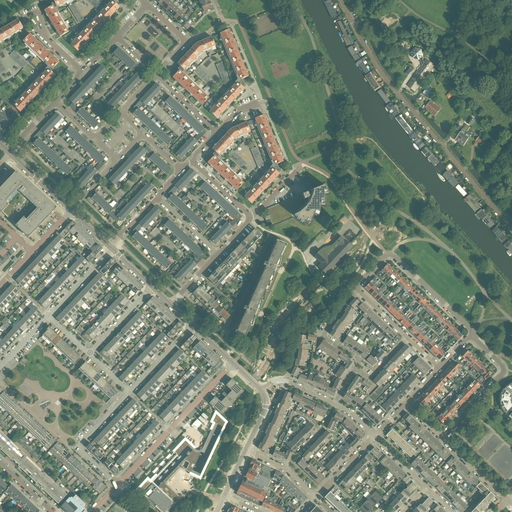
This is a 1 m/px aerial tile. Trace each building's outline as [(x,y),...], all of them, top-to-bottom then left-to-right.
[(44,11),(50,20),(58,15),(55,9),(66,2),(64,0),(52,0),(51,0),(52,0),(49,2),(50,3),(51,3),(51,4),(52,6),(49,8),(48,6),(44,8),(43,9),(44,11)] [(96,8),(97,9),(101,4),(100,3),(98,2),(97,0),(96,0),(87,0),(88,1),(89,2),(91,4),(93,5),(94,7),(96,8)] [(112,1),(105,8),(112,15),(119,7),(118,6),(112,1)] [(163,7),(167,11),(173,4),(169,1),(163,7)] [(71,5),(69,7),(73,14),(78,23),(84,20),(83,19),(82,17),(81,15),(80,13),(79,11),(78,9),(76,7),(75,6),(74,4),(74,3),(71,5)] [(210,3),(201,7),(203,12),(202,12),(203,14),(206,13),(205,11),(212,8),(210,3)] [(167,11),(171,15),(177,8),(173,4),(167,11)] [(105,8),(98,15),(105,22),(112,15),(105,8)] [(171,15),(175,19),(181,12),(177,8),(171,15)] [(175,19),(179,22),(185,16),(181,12),(175,19)] [(50,20),(55,28),(63,23),(58,15),(50,20)] [(94,20),(91,23),(99,29),(105,22),(98,15),(94,20)] [(179,22),(183,26),(189,19),(185,16),(179,22)] [(17,19),(8,25),(14,33),(23,28),(17,19)] [(189,19),(183,26),(187,30),(192,24),(193,26),(195,24),(194,22),(193,23),(189,19)] [(63,23),(55,28),(60,37),(68,32),(63,23)] [(85,29),(84,30),(92,36),(99,29),(91,23),(90,24),(85,29)] [(8,25),(0,29),(0,30),(5,38),(14,33),(8,25)] [(84,30),(77,37),(85,44),(92,36),(84,30)] [(220,34),(223,43),(233,39),(229,30),(220,34)] [(23,41),(30,48),(37,41),(30,34),(23,41)] [(85,44),(77,37),(70,44),(78,51),(85,44)] [(211,37),(202,41),(206,50),(215,46),(211,37)] [(223,43),(227,52),(236,48),(233,39),(223,43)] [(349,42),(354,51),(355,52),(357,51),(357,50),(352,40),(350,40),(349,41),(349,42)] [(30,48),(37,55),(44,48),(37,41),(30,48)] [(196,43),(190,49),(198,56),(202,52),(206,50),(202,41),(196,43)] [(37,55),(45,62),(51,55),(44,48),(37,55)] [(113,53),(117,57),(122,52),(118,48),(113,53)] [(227,52),(231,61),(240,57),(236,48),(227,52)] [(426,59),(424,62),(421,56),(423,55),(421,50),(416,48),(411,52),(413,58),(418,60),(419,58),(422,65),(413,76),(414,77),(407,86),(414,91),(419,86),(421,88),(424,84),(421,82),(434,66),(426,59)] [(190,49),(183,56),(191,63),(198,56),(190,49)] [(9,55),(23,69),(27,64),(28,64),(20,57),(14,51),(9,55)] [(117,57),(121,61),(127,56),(122,52),(117,57)] [(45,62),(49,66),(56,59),(51,55),(45,62)] [(121,61),(126,65),(131,60),(127,56),(121,61)] [(172,77),(180,85),(187,77),(182,73),(191,63),(183,56),(177,64),(178,65),(177,65),(175,67),(176,69),(177,69),(177,68),(177,69),(179,70),(172,77)] [(231,61),(235,70),(244,67),(240,57),(231,61)] [(49,67),(48,69),(54,74),(56,72),(55,71),(54,71),(52,69),(59,62),(56,59),(49,66),(49,67)] [(130,69),(131,69),(135,64),(131,60),(126,65),(130,69)] [(359,63),(365,72),(366,72),(367,71),(368,70),(362,61),(361,61),(359,62),(359,63)] [(216,65),(223,83),(229,80),(221,62),(216,65)] [(136,73),(134,76),(139,81),(143,77),(140,74),(141,74),(140,74),(140,73),(140,74),(137,71),(140,68),(140,69),(138,66),(137,66),(135,64),(131,69),(136,73)] [(101,66),(97,70),(102,76),(106,72),(107,73),(108,73),(106,71),(101,66)] [(199,66),(194,71),(207,83),(211,78),(199,66)] [(239,80),(230,89),(237,96),(244,89),(243,88),(244,88),(246,86),(244,84),(243,84),(241,79),(248,76),(244,67),(235,70),(239,80)] [(48,69),(41,76),(48,83),(55,76),(54,74),(48,69)] [(97,70),(93,75),(100,81),(99,79),(102,76),(97,70)] [(369,74),(375,83),(376,83),(378,82),(378,81),(372,72),(370,72),(369,73),(369,74)] [(93,75),(89,79),(94,84),(98,80),(99,82),(100,81),(93,75)] [(40,76),(34,83),(41,90),(48,83),(41,76),(40,76)] [(134,76),(130,80),(135,85),(139,81),(134,76)] [(180,85),(187,92),(194,84),(187,77),(180,85)] [(89,79),(85,83),(90,88),(92,90),(92,89),(91,88),(94,84),(89,79)] [(130,80),(126,85),(131,90),(135,85),(130,80)] [(34,83),(27,91),(34,97),(41,90),(34,83)] [(85,83),(81,87),(86,93),(90,88),(85,83)] [(152,88),(158,93),(162,89),(156,83),(152,88)] [(187,92),(195,99),(202,91),(194,84),(187,92)] [(126,85),(122,89),(127,94),(131,90),(126,85)] [(81,87),(77,92),(82,97),(86,93),(81,87)] [(148,92),(154,97),(155,98),(154,97),(158,93),(152,88),(148,92)] [(117,92),(118,93),(123,98),(127,94),(122,89),(118,92),(117,91),(117,92)] [(230,89),(223,97),(230,104),(237,96),(230,89)] [(380,91),(387,100),(388,100),(389,99),(390,98),(383,89),(382,89),(381,90),(380,91)] [(27,91),(20,98),(27,105),(34,97),(27,91)] [(202,91),(195,99),(202,105),(209,98),(206,95),(202,91)] [(77,92),(73,96),(78,101),(82,97),(77,92)] [(144,96),(150,101),(154,97),(148,92),(144,96)] [(118,93),(114,97),(119,102),(123,98),(118,93)] [(72,103),(74,105),(78,101),(73,96),(69,100),(72,103)] [(142,103),(145,106),(150,101),(144,96),(140,101),(142,103)] [(110,101),(115,106),(119,102),(114,97),(110,101)] [(165,102),(169,106),(174,101),(170,97),(165,102)] [(223,97),(216,104),(223,111),(230,104),(223,97)] [(27,105),(20,98),(13,105),(20,112),(27,105)] [(115,106),(110,101),(106,106),(108,107),(107,108),(108,108),(111,111),(115,106)] [(169,106),(173,110),(178,105),(174,101),(169,106)] [(390,103),(396,112),(397,112),(399,111),(399,109),(393,101),(391,101),(390,102),(390,103)] [(425,108),(435,116),(440,110),(430,101),(425,108)] [(133,114),(137,118),(142,113),(139,109),(141,107),(143,108),(145,106),(142,103),(140,106),(138,108),(136,110),(135,111),(133,114)] [(223,111),(216,104),(209,112),(216,118),(223,111)] [(173,110),(177,114),(183,109),(178,105),(173,110)] [(77,113),(81,117),(86,111),(82,108),(80,110),(77,113)] [(177,114),(182,118),(187,113),(183,109),(177,114)] [(81,117),(85,121),(90,116),(86,111),(81,117)] [(0,123),(1,125),(8,116),(4,113),(0,117),(0,123)] [(56,113),(52,118),(58,123),(62,118),(56,113)] [(137,118),(141,122),(146,117),(142,113),(137,118)] [(182,118),(186,122),(191,117),(187,113),(182,118)] [(255,119),(258,128),(268,124),(264,115),(255,119)] [(401,118),(407,126),(408,126),(410,125),(410,124),(403,116),(402,115),(401,116),(401,118)] [(8,116),(1,125),(3,126),(4,125),(6,127),(13,120),(8,116)] [(85,121),(89,125),(94,120),(90,116),(85,121)] [(141,122),(146,126),(151,121),(146,117),(141,122)] [(186,122),(190,126),(195,121),(191,117),(186,122)] [(475,120),(471,117),(467,123),(471,126),(475,120)] [(52,118),(48,122),(55,128),(54,127),(58,123),(52,118)] [(94,120),(89,125),(94,129),(96,126),(97,126),(99,124),(94,120)] [(146,126),(150,130),(155,125),(151,121),(146,126)] [(190,126),(195,130),(200,125),(195,121),(190,126)] [(454,128),(457,130),(459,126),(462,127),(462,126),(461,126),(463,124),(459,121),(454,128)] [(48,122),(44,126),(50,131),(53,127),(55,129),(55,128),(48,122)] [(246,122),(236,126),(241,135),(246,133),(250,132),(246,122)] [(258,128),(262,137),(272,134),(268,124),(258,128)] [(150,130),(154,134),(159,129),(155,125),(150,130)] [(195,130),(199,134),(201,132),(204,129),(200,125),(195,130)] [(40,130),(43,133),(46,136),(47,137),(47,136),(46,135),(50,131),(44,126),(40,130)] [(66,132),(69,136),(74,130),(70,126),(65,132),(64,133),(65,134),(66,132)] [(231,128),(225,135),(232,141),(237,137),(241,135),(236,126),(231,128)] [(455,140),(459,143),(467,131),(468,130),(464,127),(455,140)] [(154,134),(158,138),(163,133),(159,129),(154,134)] [(72,141),(79,134),(74,130),(69,136),(73,139),(72,141)] [(412,133),(419,141),(420,141),(421,140),(421,139),(415,131),(413,131),(412,132),(412,133)] [(467,131),(459,143),(463,146),(471,134),(472,133),(471,132),(470,133),(467,131)] [(158,138),(162,142),(167,136),(163,133),(158,138)] [(74,140),(78,144),(83,138),(79,134),(72,141),(73,141),(74,140)] [(262,137),(266,147),(275,143),(272,134),(262,137)] [(225,135),(218,142),(226,149),(232,141),(225,135)] [(167,136),(162,142),(167,146),(169,143),(170,143),(170,142),(172,141),(167,136)] [(187,140),(186,140),(193,146),(197,142),(194,139),(192,137),(188,141),(187,140)] [(476,141),(482,146),(485,142),(479,137),(476,141)] [(33,143),(37,147),(42,142),(38,138),(36,140),(36,141),(33,143)] [(80,149),(81,149),(87,142),(83,138),(78,144),(81,147),(80,149)] [(187,142),(184,145),(189,150),(193,146),(186,140),(186,141),(187,142)] [(37,147),(42,152),(47,146),(43,142),(44,141),(42,142),(37,147)] [(82,148),(86,152),(91,146),(87,142),(81,149),(82,148)] [(212,154),(214,156),(217,158),(226,149),(218,142),(212,149),(213,150),(212,150),(210,153),(211,154),(212,154)] [(266,147),(270,156),(279,152),(275,143),(266,147)] [(178,149),(180,150),(185,155),(189,150),(184,145),(180,149),(179,148),(178,149)] [(42,152),(46,156),(51,150),(47,146),(42,152)] [(86,152),(91,156),(96,150),(91,146),(86,152)] [(141,146),(137,150),(142,156),(146,151),(144,149),(141,146)] [(250,150),(258,167),(259,167),(261,166),(264,165),(256,147),(250,150)] [(46,156),(50,160),(55,154),(51,150),(46,156)] [(91,156),(95,160),(100,154),(96,150),(91,156)] [(137,150),(133,155),(138,160),(142,164),(144,163),(140,158),(142,156),(137,150)] [(185,155),(180,150),(176,153),(175,152),(174,153),(176,154),(177,156),(178,157),(181,159),(185,155)] [(232,154),(229,156),(242,168),(246,163),(232,150),(230,152),(232,154)] [(429,153),(436,161),(438,161),(439,160),(439,159),(432,151),(430,151),(429,152),(429,153)] [(274,165),(265,175),(272,182),(279,174),(278,173),(279,173),(281,171),(279,169),(279,170),(278,169),(276,164),(283,162),(279,152),(270,156),(274,165)] [(154,153),(151,156),(149,159),(153,163),(158,157),(154,153)] [(50,160),(54,164),(59,158),(55,154),(50,160)] [(95,160),(99,164),(101,162),(104,158),(100,154),(95,160)] [(133,155),(129,159),(134,164),(138,160),(133,155)] [(207,163),(215,170),(222,162),(217,158),(214,156),(207,163)] [(163,161),(158,157),(153,163),(157,167),(163,161)] [(59,168),(64,162),(59,158),(54,164),(59,168)] [(129,159),(125,163),(130,168),(132,170),(131,171),(134,174),(136,172),(132,167),(134,164),(129,159)] [(167,165),(163,161),(157,167),(156,168),(157,168),(158,167),(161,170),(167,165)] [(59,168),(63,172),(68,166),(64,162),(59,168)] [(215,170),(222,177),(229,170),(222,162),(215,170)] [(125,163),(121,167),(126,173),(130,168),(125,163)] [(171,169),(167,165),(161,170),(166,175),(171,169)] [(68,166),(63,172),(67,176),(70,173),(71,172),(70,172),(72,170),(68,166)] [(87,170),(88,171),(93,176),(97,172),(94,169),(92,167),(88,171),(87,169),(87,170)] [(121,167),(117,172),(122,177),(126,173),(121,167)] [(191,169),(187,173),(192,178),(196,175),(197,176),(198,175),(196,174),(197,174),(191,169)] [(222,177),(229,184),(236,176),(229,170),(222,177)] [(1,212),(15,225),(15,226),(28,238),(56,208),(29,182),(28,182),(25,179),(24,180),(16,171),(0,187),(0,213),(1,212)] [(88,171),(84,175),(89,180),(93,176),(88,171)] [(448,174),(455,182),(456,182),(457,181),(457,179),(451,171),(449,171),(448,172),(448,174)] [(117,172),(113,176),(118,181),(122,177),(117,172)] [(187,173),(183,177),(188,183),(192,178),(187,173)] [(84,175),(80,180),(85,185),(89,180),(84,175)] [(265,175),(258,182),(265,189),(272,182),(265,175)] [(113,176),(110,178),(109,180),(114,185),(118,181),(113,176)] [(236,176),(229,184),(237,191),(244,183),(236,176)] [(183,177),(179,182),(184,187),(187,184),(189,186),(190,184),(188,183),(183,177)] [(85,185),(80,180),(76,184),(78,186),(81,189),(85,185)] [(144,185),(150,191),(154,188),(151,185),(151,184),(150,184),(149,183),(148,183),(147,182),(148,183),(145,186),(144,185)] [(175,186),(178,189),(180,191),(184,187),(179,182),(175,186)] [(200,188),(204,192),(209,186),(205,182),(202,185),(200,188)] [(258,182),(251,190),(258,196),(265,189),(258,182)] [(459,186),(466,194),(467,194),(469,193),(469,192),(462,184),(460,184),(459,185),(459,186)] [(144,187),(140,191),(146,196),(150,191),(144,185),(143,186),(144,187)] [(306,191),(299,194),(300,196),(266,209),(269,215),(264,217),(266,221),(270,219),(272,225),(294,216),(304,224),(307,219),(311,222),(315,211),(319,213),(320,202),(324,202),(323,191),(327,191),(325,185),(312,190),(312,191),(307,193),(306,191)] [(204,192),(208,196),(213,190),(209,186),(204,192)] [(208,196),(213,200),(218,194),(213,190),(208,196)] [(258,196),(251,190),(244,197),(251,204),(258,196)] [(135,194),(136,195),(142,200),(146,196),(140,191),(137,195),(136,194),(135,194)] [(91,198),(96,202),(101,197),(96,193),(95,195),(94,195),(94,196),(91,198)] [(168,199),(172,203),(177,198),(174,195),(173,194),(171,196),(170,196),(168,199)] [(213,200),(217,204),(222,198),(218,194),(213,200)] [(136,195),(132,200),(138,205),(142,200),(136,195)] [(96,202),(100,207),(105,201),(101,198),(102,196),(101,197),(96,202)] [(470,199),(477,207),(479,207),(480,206),(480,205),(473,197),(471,197),(470,198),(470,199)] [(172,203),(176,207),(181,202),(177,198),(172,203)] [(217,204),(221,208),(226,202),(222,198),(217,204)] [(127,203),(133,209),(138,205),(132,200),(128,204),(127,203)] [(100,207),(104,211),(109,205),(105,201),(100,207)] [(176,207),(180,211),(186,206),(181,202),(176,207)] [(221,208),(225,212),(230,206),(226,202),(221,208)] [(128,205),(124,208),(130,213),(133,209),(127,203),(126,204),(128,205)] [(109,215),(111,212),(114,209),(109,205),(104,211),(108,215),(109,215)] [(180,211),(185,215),(190,210),(186,206),(180,211)] [(225,212),(229,215),(235,210),(230,206),(225,212)] [(155,207),(151,211),(157,216),(160,212),(162,214),(162,213),(161,212),(155,207)] [(120,210),(119,211),(126,217),(130,213),(124,208),(121,212),(120,210)] [(185,215),(189,219),(194,214),(190,210),(185,215)] [(229,215),(233,219),(236,217),(239,214),(235,210),(229,215)] [(115,215),(116,216),(119,219),(122,222),(126,217),(119,211),(120,212),(117,216),(116,215),(115,215)] [(151,211),(147,215),(154,221),(153,220),(157,216),(151,211)] [(483,213),(490,221),(491,221),(492,220),(492,218),(485,211),(484,211),(483,212),(483,213)] [(189,219),(193,223),(198,218),(194,214),(189,219)] [(147,215),(143,219),(149,225),(152,221),(153,222),(154,221),(147,215)] [(193,223),(197,227),(202,222),(198,218),(193,223)] [(139,224),(142,226),(145,229),(146,230),(146,229),(145,228),(149,225),(143,219),(139,224)] [(165,226),(168,229),(174,224),(169,220),(164,225),(163,227),(165,226)] [(66,236),(69,232),(76,225),(72,221),(62,232),(66,236)] [(202,222),(197,227),(202,231),(204,229),(205,229),(205,228),(207,226),(202,222)] [(227,222),(223,227),(228,232),(232,227),(229,224),(227,222)] [(168,229),(173,233),(178,228),(174,224),(168,229)] [(69,232),(73,235),(80,228),(76,225),(69,232)] [(495,227),(502,235),(503,235),(504,234),(504,233),(497,225),(496,225),(495,225),(495,227)] [(223,227),(219,231),(224,236),(228,232),(223,227)] [(73,235),(77,239),(84,232),(80,228),(73,235)] [(173,234),(177,237),(182,232),(178,228),(173,233),(171,235),(172,235),(173,234)] [(255,228),(251,233),(258,240),(262,235),(255,228)] [(132,237),(136,241),(141,236),(138,232),(139,231),(138,230),(138,231),(135,234),(132,237)] [(219,231),(214,235),(220,240),(224,236),(219,231)] [(77,239),(81,242),(87,235),(84,232),(77,239)] [(180,243),(181,241),(186,236),(182,232),(177,237),(180,241),(179,242),(180,243)] [(251,233),(247,237),(254,244),(258,240),(251,233)] [(81,242),(84,246),(91,239),(87,235),(81,242)] [(220,240),(214,235),(209,241),(210,243),(212,241),(213,242),(216,244),(220,240)] [(58,236),(55,239),(62,246),(65,242),(58,236)] [(136,241),(141,245),(146,240),(141,236),(136,241)] [(181,241),(185,245),(190,240),(186,236),(181,241)] [(318,267),(320,269),(325,274),(344,255),(352,246),(346,241),(341,236),(335,243),(338,246),(327,257),(320,250),(314,257),(321,264),(318,267)] [(247,237),(243,241),(252,249),(253,249),(251,247),(254,244),(247,237)] [(256,267),(257,268),(258,268),(270,240),(271,238),(269,237),(256,267)] [(55,239),(51,243),(58,250),(62,246),(55,239)] [(93,244),(95,242),(91,239),(84,246),(88,250),(93,244)] [(228,328),(229,328),(229,327),(231,328),(233,329),(232,331),(234,333),(245,337),(250,326),(252,326),(255,316),(256,313),(257,310),(259,311),(261,301),(263,301),(266,291),(268,292),(270,282),(272,282),(274,272),(276,269),(277,266),(279,267),(281,257),(287,244),(274,239),(273,241),(270,240),(258,268),(257,268),(256,271),(241,306),(240,306),(239,309),(237,308),(230,316),(224,323),(224,324),(224,323),(226,325),(228,327),(228,328)] [(141,245),(145,249),(151,243),(150,242),(149,243),(146,240),(141,245)] [(185,245),(189,249),(194,244),(190,240),(185,245)] [(243,241),(240,244),(249,253),(252,249),(243,241)] [(51,243),(47,247),(54,253),(58,250),(51,243)] [(145,249),(149,253),(154,248),(151,244),(152,243),(151,243),(145,249)] [(189,249),(194,253),(199,248),(194,244),(189,249)] [(240,244),(236,248),(245,257),(249,253),(240,244)] [(99,245),(92,252),(96,256),(103,249),(99,245)] [(47,247),(44,251),(51,257),(54,253),(47,247)] [(149,253),(153,257),(158,252),(154,248),(149,253)] [(194,253),(198,257),(200,255),(203,252),(199,248),(194,253)] [(236,248),(233,252),(242,261),(245,257),(236,248)] [(44,251),(40,254),(47,261),(51,257),(44,251)] [(96,256),(92,252),(86,259),(90,263),(96,256)] [(153,257),(157,261),(162,256),(158,252),(153,257)] [(233,252),(229,256),(238,265),(242,261),(233,252)] [(40,254),(37,258),(44,265),(47,261),(40,254)] [(157,261),(162,265),(167,260),(168,258),(167,258),(166,259),(162,256),(157,261)] [(229,256),(225,260),(234,268),(238,265),(229,256)] [(81,257),(77,261),(84,267),(88,263),(81,257)] [(37,258),(33,262),(40,268),(44,265),(37,258)] [(112,258),(106,265),(110,269),(116,262),(112,258)] [(167,260),(162,265),(166,269),(169,266),(171,264),(167,260)] [(191,260),(187,264),(192,269),(196,265),(193,262),(191,260)] [(225,260),(222,264),(231,272),(234,268),(225,260)] [(77,261),(74,264),(81,271),(84,267),(77,261)] [(33,262),(30,265),(37,272),(40,268),(33,262)] [(74,264),(70,268),(77,275),(81,271),(74,264)] [(187,264),(183,269),(188,274),(192,269),(187,264)] [(222,264),(218,267),(227,276),(231,272),(222,264)] [(30,265),(26,269),(33,276),(37,272),(30,265)] [(110,269),(106,265),(99,272),(103,275),(110,269)] [(123,269),(119,265),(117,267),(112,272),(116,276),(123,269)] [(378,277),(380,279),(390,268),(389,267),(389,266),(388,265),(387,265),(381,270),(383,272),(378,277)] [(218,267),(215,271),(224,280),(227,276),(218,267)] [(70,268),(66,272),(73,278),(77,275),(70,268)] [(389,277),(394,271),(394,270),(393,269),(392,269),(392,270),(390,268),(380,279),(381,280),(385,276),(387,278),(389,277)] [(26,269),(23,273),(30,280),(33,276),(26,269)] [(116,276),(120,280),(127,273),(123,269),(116,276)] [(179,273),(184,278),(188,274),(183,269),(179,272),(178,271),(177,272),(179,273)] [(239,305),(240,306),(241,306),(256,271),(255,270),(239,305)] [(215,271),(211,275),(220,284),(224,280),(215,271)] [(386,284),(387,286),(398,275),(396,273),(396,272),(395,271),(394,271),(389,277),(391,278),(386,284)] [(66,272),(63,276),(70,282),(73,278),(66,272)] [(23,273),(19,277),(26,283),(30,280),(23,273)] [(120,280),(124,283),(130,276),(127,273),(120,280)] [(184,278),(179,273),(175,277),(177,279),(176,279),(177,280),(180,282),(184,278)] [(98,274),(95,277),(102,284),(105,280),(98,274)] [(220,284),(211,275),(207,279),(216,287),(220,284)] [(394,282),(396,283),(401,278),(401,277),(400,276),(399,276),(398,275),(387,286),(389,287),(394,282)] [(63,276),(59,279),(66,286),(70,282),(63,276)] [(124,283),(127,287),(134,280),(130,276),(124,283)] [(26,283),(19,277),(16,280),(23,287),(26,283)] [(95,277),(91,281),(98,288),(102,284),(95,277)] [(379,280),(375,277),(372,280),(370,282),(364,288),(365,288),(365,289),(366,290),(367,290),(368,292),(370,290),(369,289),(371,287),(372,288),(379,280)] [(393,291),(394,292),(405,281),(403,280),(404,279),(402,278),(401,278),(396,283),(398,285),(396,288),(393,291)] [(59,279),(56,283),(63,290),(66,286),(59,279)] [(127,287),(131,290),(138,283),(134,280),(127,287)] [(371,294),(376,289),(375,287),(377,284),(380,281),(379,280),(372,288),(371,287),(369,289),(370,290),(368,292),(369,292),(369,293),(370,294),(371,294)] [(91,281),(88,285),(95,292),(98,288),(91,281)] [(401,288),(403,290),(408,285),(408,284),(407,283),(405,281),(394,292),(396,294),(401,288)] [(56,283),(52,287),(59,293),(63,290),(56,283)] [(138,283),(131,290),(135,294),(142,287),(138,283)] [(373,296),(375,298),(377,296),(376,295),(378,294),(385,286),(383,284),(378,290),(376,289),(371,294),(371,295),(372,296),(373,296)] [(11,285),(8,289),(15,295),(18,292),(11,285)] [(88,285),(84,289),(91,295),(95,292),(88,285)] [(400,298),(401,299),(412,288),(411,287),(411,286),(410,285),(409,285),(408,285),(403,290),(405,292),(400,298)] [(377,300),(383,295),(381,293),(386,288),(385,286),(378,294),(376,295),(377,296),(375,298),(376,298),(375,299),(377,300)] [(52,287),(49,291),(56,297),(59,293),(52,287)] [(192,294),(197,298),(204,291),(199,287),(192,294)] [(409,295),(410,297),(416,292),(415,291),(416,291),(414,289),(414,290),(412,288),(401,299),(403,301),(409,295)] [(8,289),(4,292),(11,299),(15,295),(8,289)] [(84,289),(81,292),(88,299),(91,295),(84,289)] [(49,291),(45,294),(52,301),(56,297),(49,291)] [(197,298),(201,302),(208,294),(204,291),(197,298)] [(4,292),(1,296),(8,303),(11,299),(4,292)] [(81,292),(77,296),(84,303),(88,299),(81,292)] [(409,306),(410,304),(419,295),(418,294),(418,293),(417,292),(416,292),(410,297),(412,299),(407,304),(409,306)] [(380,302),(381,304),(383,302),(382,301),(384,299),(384,300),(389,295),(389,294),(388,293),(384,296),(383,295),(377,300),(378,301),(379,303),(380,302)] [(45,294),(42,298),(49,305),(52,301),(45,294)] [(201,302),(205,305),(211,298),(208,294),(201,302)] [(121,295),(117,299),(124,305),(128,302),(121,295)] [(384,306),(384,307),(389,301),(388,299),(390,297),(389,295),(384,300),(384,299),(382,301),(383,302),(381,304),(382,305),(383,306),(384,306)] [(416,302),(418,304),(423,298),(423,297),(421,296),(419,295),(410,304),(412,306),(416,302)] [(77,296),(74,300),(81,307),(84,303),(77,296)] [(146,304),(150,308),(157,301),(153,297),(146,304)] [(49,305),(42,298),(38,302),(45,308),(49,305)] [(205,305),(208,309),(215,302),(211,298),(205,305)] [(362,323),(363,322),(372,313),(362,303),(360,300),(359,299),(357,301),(355,298),(349,305),(352,308),(353,309),(356,305),(361,311),(359,313),(361,314),(363,312),(364,313),(362,315),(364,317),(360,322),(362,323)] [(390,313),(391,313),(396,307),(394,306),(398,302),(399,303),(401,301),(399,300),(398,298),(396,300),(395,301),(391,306),(390,306),(389,307),(389,308),(388,310),(389,311),(388,312),(390,313)] [(416,312),(417,311),(426,302),(425,300),(424,298),(423,299),(423,298),(418,304),(419,305),(413,312),(415,313),(416,312)] [(117,299),(114,302),(121,309),(124,305),(117,299)] [(74,300),(70,304),(77,310),(81,307),(74,300)] [(386,309),(388,310),(389,308),(389,307),(390,306),(391,306),(395,301),(394,301),(393,300),(391,302),(389,301),(384,307),(384,308),(385,309),(386,309)] [(150,308),(154,311),(160,304),(157,301),(150,308)] [(114,302),(110,306),(117,313),(121,309),(114,302)] [(208,309),(212,313),(219,305),(215,302),(208,309)] [(426,302),(417,311),(419,312),(423,309),(424,310),(430,305),(430,304),(429,303),(428,303),(426,302)] [(393,315),(394,316),(396,314),(395,313),(397,312),(404,305),(403,303),(397,309),(396,307),(391,313),(391,314),(392,315),(393,315)] [(70,304),(67,307),(73,314),(77,310),(70,304)] [(154,311),(157,315),(164,308),(160,304),(154,311)] [(212,313),(216,316),(223,309),(219,305),(212,313)] [(351,309),(352,308),(349,305),(344,311),(352,316),(355,312),(351,309)] [(397,319),(402,313),(401,312),(406,306),(404,305),(397,312),(395,313),(396,314),(394,316),(395,317),(395,318),(396,319),(397,319)] [(421,318),(423,319),(433,308),(432,307),(432,306),(431,305),(430,305),(424,310),(426,312),(421,318)] [(34,306),(30,310),(37,317),(41,313),(34,306)] [(110,306),(107,310),(114,317),(117,313),(110,306)] [(67,307),(63,311),(70,318),(73,314),(67,307)] [(160,320),(161,319),(168,312),(164,308),(157,315),(156,316),(160,320)] [(430,316),(432,317),(437,312),(437,311),(436,310),(435,310),(433,308),(423,319),(425,322),(427,320),(426,319),(427,318),(430,316)] [(216,316),(220,320),(227,312),(223,309),(216,316)] [(397,320),(400,323),(402,320),(403,318),(404,318),(411,311),(409,309),(406,312),(404,315),(402,313),(397,319),(397,320)] [(30,310),(27,314),(34,320),(37,317),(30,310)] [(107,310),(103,314),(110,320),(114,317),(107,310)] [(63,311),(59,315),(66,322),(70,318),(63,311)] [(353,317),(352,316),(344,311),(341,316),(350,322),(353,317)] [(403,325),(404,325),(409,320),(407,318),(410,316),(413,313),(411,311),(404,318),(403,318),(402,320),(400,323),(403,325)] [(102,312),(98,316),(107,324),(110,320),(103,314),(102,312)] [(139,312),(135,315),(142,322),(146,318),(139,312)] [(161,319),(165,322),(172,315),(168,312),(161,319)] [(227,312),(220,320),(224,323),(230,316),(227,312)] [(428,325),(430,326),(440,315),(439,314),(439,313),(438,312),(437,312),(432,317),(434,319),(428,325)] [(372,313),(363,322),(365,324),(368,321),(370,323),(376,316),(372,313)] [(27,314),(23,317),(30,324),(34,320),(27,314)] [(66,322),(59,315),(56,319),(63,325),(66,322)] [(135,315),(132,319),(139,326),(142,322),(135,315)] [(164,323),(168,327),(174,321),(175,319),(172,315),(165,322),(164,323)] [(406,327),(407,329),(409,327),(409,326),(410,324),(410,325),(418,317),(416,315),(410,321),(409,320),(404,325),(404,326),(405,327),(406,327)] [(437,322),(439,324),(444,319),(444,318),(443,317),(442,317),(440,315),(430,326),(432,328),(437,322)] [(98,316),(95,320),(103,328),(107,324),(98,316)] [(347,326),(350,322),(341,316),(338,320),(347,326)] [(369,328),(371,329),(380,320),(376,316),(370,323),(372,325),(369,328)] [(23,317),(20,321),(27,328),(30,324),(23,317)] [(410,331),(415,326),(414,324),(416,322),(420,318),(418,317),(410,325),(410,324),(409,326),(409,327),(407,329),(408,329),(408,330),(409,331),(410,331)] [(132,319),(128,323),(135,330),(139,326),(132,319)] [(435,332),(437,333),(447,322),(446,321),(446,320),(445,319),(444,319),(439,324),(441,326),(438,329),(435,332)] [(95,320),(91,323),(100,332),(103,328),(95,320)] [(347,326),(338,320),(335,325),(342,330),(345,326),(347,326)] [(375,328),(378,330),(384,324),(380,320),(371,329),(373,331),(375,328)] [(20,321),(16,325),(23,332),(27,328),(20,321)] [(179,321),(173,328),(177,332),(183,325),(179,321)] [(412,333),(414,335),(415,333),(415,332),(417,331),(424,323),(422,322),(417,327),(415,326),(410,331),(410,332),(411,333),(412,333)] [(444,329),(446,331),(451,325),(451,324),(450,323),(449,324),(447,322),(437,333),(438,334),(444,329)] [(91,323),(88,327),(96,335),(100,332),(91,323)] [(128,323),(125,327),(131,333),(135,330),(128,323)] [(416,337),(417,338),(422,332),(427,326),(424,323),(417,331),(415,332),(415,333),(414,335),(414,336),(415,337),(416,337)] [(377,335),(379,337),(388,328),(384,324),(378,330),(380,332),(377,335)] [(16,325),(13,329),(20,335),(23,332),(16,325)] [(339,334),(342,330),(335,325),(332,329),(331,329),(339,334)] [(447,337),(449,335),(450,334),(450,333),(451,332),(452,332),(455,329),(453,327),(452,325),(451,326),(451,325),(446,331),(448,333),(442,338),(444,340),(447,337)] [(93,339),(84,331),(79,326),(75,330),(89,343),(93,339)] [(42,335),(46,339),(53,331),(48,327),(46,330),(46,331),(42,335)] [(88,327),(84,331),(93,339),(96,335),(88,327)] [(125,327),(121,330),(128,337),(131,333),(125,327)] [(177,332),(173,328),(166,335),(170,339),(177,332)] [(383,336),(386,338),(392,331),(388,328),(379,337),(380,339),(383,336)] [(419,339),(420,341),(422,339),(421,338),(423,337),(430,330),(429,328),(424,334),(422,332),(417,338),(417,339),(418,340),(419,339)] [(13,329),(9,332),(16,339),(20,335),(13,329)] [(341,335),(339,334),(331,329),(330,330),(329,332),(329,331),(328,333),(330,334),(337,340),(341,335)] [(449,335),(452,339),(458,332),(458,331),(457,330),(456,330),(455,329),(452,332),(451,332),(450,333),(450,334),(449,335)] [(121,330),(117,334),(124,341),(128,337),(121,330)] [(423,344),(428,338),(427,337),(429,334),(431,336),(434,333),(432,331),(430,330),(423,337),(421,338),(422,339),(420,341),(421,342),(421,343),(422,344),(423,344)] [(46,339),(50,343),(57,335),(53,331),(46,339)] [(392,331),(386,338),(388,340),(385,343),(387,345),(396,335),(392,331)] [(9,332),(6,336),(13,343),(16,339),(9,332)] [(458,332),(452,339),(447,343),(451,347),(462,336),(462,335),(461,334),(460,334),(460,333),(459,334),(458,333),(458,332)] [(161,333),(158,337),(165,343),(168,340),(161,333)] [(299,335),(298,343),(304,344),(304,340),(312,341),(311,344),(315,345),(316,336),(308,335),(304,334),(303,333),(302,335),(299,335)] [(426,347),(427,347),(428,345),(429,343),(430,343),(437,336),(434,333),(431,336),(432,337),(430,340),(428,338),(423,344),(423,345),(426,347)] [(114,338),(121,344),(122,346),(126,342),(124,341),(117,334),(114,338)] [(193,334),(186,341),(190,345),(197,338),(193,334)] [(50,343),(54,346),(61,339),(57,335),(50,343)] [(6,336),(2,340),(9,347),(13,343),(6,336)] [(342,343),(347,346),(352,339),(347,336),(342,343)] [(427,349),(429,350),(435,344),(433,343),(436,340),(437,338),(438,339),(439,340),(440,339),(439,338),(437,336),(430,343),(429,343),(428,345),(427,347),(427,348),(427,349)] [(158,337),(154,341),(161,347),(165,343),(158,337)] [(114,338),(110,342),(117,348),(121,344),(114,338)] [(54,346),(58,350),(65,343),(61,339),(54,346)] [(347,346),(351,349),(356,342),(352,339),(347,346)] [(2,340),(0,342),(0,345),(6,350),(9,347),(2,340)] [(318,348),(322,351),(327,344),(323,340),(318,348)] [(429,350),(433,354),(435,351),(434,351),(436,349),(443,342),(442,340),(441,341),(439,344),(439,343),(436,346),(435,344),(429,350)] [(154,341),(151,344),(158,351),(161,347),(154,341)] [(190,345),(186,341),(180,348),(184,352),(190,345)] [(110,342),(107,345),(113,352),(117,348),(110,342)] [(203,345),(200,342),(198,343),(193,349),(197,352),(203,345)] [(351,349),(356,353),(361,346),(356,342),(351,349)] [(433,354),(436,357),(441,351),(440,349),(442,347),(442,346),(445,343),(443,342),(436,349),(434,351),(435,351),(433,354)] [(58,350),(62,354),(69,346),(65,343),(58,350)] [(297,349),(296,354),(307,356),(308,350),(306,350),(307,345),(304,344),(298,343),(297,349)] [(151,344),(147,348),(154,355),(158,351),(151,344)] [(322,351),(327,354),(332,347),(327,344),(322,351)] [(107,345),(103,349),(110,355),(113,352),(107,345)] [(197,352),(200,356),(207,349),(203,345),(197,352)] [(405,345),(402,349),(408,355),(412,351),(405,345)] [(62,354),(66,358),(73,350),(69,346),(62,354)] [(356,353),(360,356),(365,349),(361,346),(356,353)] [(441,351),(436,357),(439,360),(450,348),(447,346),(446,347),(447,348),(443,352),(441,351)] [(327,354),(331,357),(336,350),(332,347),(327,354)] [(147,348),(144,352),(151,358),(154,355),(147,348)] [(110,355),(103,349),(100,353),(113,366),(117,362),(110,355)] [(200,356),(204,359),(211,352),(207,349),(200,356)] [(365,359),(367,355),(370,352),(365,349),(360,356),(365,359)] [(402,349),(398,353),(404,359),(408,355),(402,349)] [(459,356),(463,360),(465,358),(467,356),(466,356),(469,353),(466,349),(459,356)] [(66,358),(70,361),(77,354),(73,350),(66,358)] [(179,350),(176,354),(183,360),(186,356),(179,350)] [(340,360),(346,364),(351,367),(354,364),(349,361),(350,360),(350,359),(347,358),(348,358),(336,350),(331,357),(336,360),(337,358),(338,358),(337,361),(338,362),(340,360)] [(367,355),(365,359),(366,360),(372,366),(375,363),(376,365),(378,364),(377,363),(380,361),(385,355),(381,351),(380,352),(378,350),(376,351),(378,353),(373,359),(370,356),(369,356),(367,355)] [(144,352),(140,356),(147,362),(151,358),(144,352)] [(204,359),(208,363),(215,356),(211,352),(204,359)] [(398,353),(394,356),(400,363),(404,359),(398,353)] [(463,360),(466,363),(472,357),(472,356),(471,354),(470,355),(469,353),(466,356),(467,356),(465,358),(463,360)] [(77,354),(70,361),(74,365),(81,358),(77,354)] [(176,354),(172,357),(179,364),(183,360),(176,354)] [(140,356),(137,359),(144,366),(147,362),(140,356)] [(208,363),(212,366),(218,359),(215,356),(208,363)] [(394,356),(390,360),(397,366),(400,363),(394,356)] [(172,357),(168,361),(175,368),(179,364),(172,357)] [(412,369),(413,370),(422,361),(418,357),(412,363),(415,366),(412,369)] [(462,367),(466,371),(467,370),(468,368),(466,366),(469,364),(471,366),(476,360),(476,359),(475,358),(474,358),(472,357),(466,363),(464,366),(462,367)] [(137,359),(133,363),(140,370),(144,366),(137,359)] [(218,359),(212,366),(208,370),(212,374),(222,363),(218,359)] [(390,360),(386,364),(393,370),(397,366),(390,360)] [(466,371),(469,374),(480,364),(478,362),(478,361),(477,360),(476,360),(471,366),(472,367),(469,371),(467,370),(466,371)] [(168,361),(165,365),(172,371),(175,368),(168,361)] [(418,369),(420,371),(426,365),(422,361),(413,370),(415,372),(418,369)] [(78,369),(82,373),(89,365),(85,362),(78,369)] [(453,364),(451,365),(453,367),(454,366),(455,368),(463,376),(465,374),(459,369),(461,367),(455,362),(454,362),(453,363),(453,364)] [(133,363),(129,367),(136,373),(140,370),(133,363)] [(342,366),(340,368),(347,373),(351,367),(346,364),(344,368),(342,366)] [(383,368),(384,369),(389,374),(393,370),(386,364),(383,368)] [(469,374),(473,377),(474,376),(475,375),(473,373),(476,371),(477,372),(477,373),(483,367),(483,366),(482,365),(481,365),(480,364),(469,374)] [(82,373),(86,377),(93,369),(89,365),(82,373)] [(165,365),(161,369),(168,375),(172,371),(165,365)] [(310,386),(314,377),(309,375),(308,378),(306,377),(308,375),(306,374),(304,376),(298,373),(299,369),(298,369),(299,366),(294,365),(294,367),(291,375),(293,376),(293,378),(294,379),(294,378),(298,380),(310,386)] [(426,365),(420,371),(422,373),(419,376),(421,378),(430,368),(426,365)] [(449,368),(455,373),(456,372),(460,376),(459,377),(460,379),(463,376),(455,368),(454,366),(453,367),(451,365),(451,366),(450,366),(449,367),(449,368)] [(129,367),(126,371),(133,377),(136,373),(129,367)] [(475,380),(476,381),(482,374),(484,372),(484,373),(487,370),(485,369),(485,368),(484,367),(483,367),(477,373),(479,375),(476,378),(474,376),(473,377),(475,380)] [(328,387),(325,393),(333,396),(334,393),(336,394),(337,393),(337,392),(338,389),(341,381),(342,380),(347,373),(340,368),(335,375),(338,377),(337,379),(336,379),(336,380),(333,379),(332,381),(335,382),(331,389),(328,387)] [(447,370),(446,371),(448,373),(448,372),(450,374),(455,379),(456,377),(454,375),(455,373),(449,368),(448,368),(447,369),(447,370)] [(86,377),(90,380),(97,373),(93,369),(86,377)] [(161,369),(158,372),(165,379),(168,375),(161,369)] [(384,369),(380,373),(386,379),(390,375),(389,374),(384,369)] [(482,374),(476,381),(480,385),(483,381),(481,379),(482,378),(484,380),(491,373),(487,370),(484,373),(484,372),(482,374)] [(126,371),(122,374),(129,381),(133,377),(126,371)] [(202,371),(198,375),(205,382),(209,378),(202,371)] [(443,373),(443,374),(449,379),(451,378),(457,384),(458,382),(456,380),(455,379),(450,374),(448,372),(448,373),(446,371),(445,372),(444,372),(443,373)] [(158,372),(154,376),(161,383),(165,379),(158,372)] [(90,380),(94,384),(101,377),(97,373),(90,380)] [(380,373),(376,377),(383,383),(386,379),(380,373)] [(129,381),(122,374),(119,378),(126,385),(129,381)] [(407,374),(405,376),(415,385),(418,381),(412,375),(410,377),(407,374)] [(442,375),(440,377),(442,378),(443,378),(444,380),(449,384),(450,383),(448,381),(449,379),(443,374),(442,374),(441,375),(442,375)] [(198,375),(195,379),(202,385),(205,382),(198,375)] [(154,376),(151,380),(158,386),(161,383),(154,376)] [(310,386),(315,388),(320,378),(315,376),(314,377),(310,386)] [(356,376),(351,383),(356,386),(359,383),(365,387),(363,389),(366,392),(371,384),(364,380),(364,379),(361,377),(362,377),(360,376),(359,378),(356,376)] [(406,381),(404,383),(411,389),(415,385),(405,376),(403,378),(406,381)] [(467,376),(465,378),(473,385),(472,385),(474,387),(474,386),(477,388),(478,387),(479,386),(479,385),(474,379),(472,381),(467,376)] [(94,384),(98,388),(105,380),(101,377),(94,384)] [(383,383),(376,377),(372,381),(379,387),(370,396),(375,400),(385,390),(383,388),(380,386),(383,383)] [(438,379),(438,380),(444,385),(445,384),(450,389),(452,387),(449,385),(449,384),(444,380),(443,378),(442,378),(440,377),(439,378),(438,379)] [(315,388),(320,390),(324,382),(325,380),(320,378),(315,388)] [(469,384),(468,386),(473,391),(474,391),(475,391),(476,390),(475,389),(477,388),(474,386),(474,387),(472,385),(473,385),(465,378),(464,379),(466,381),(469,384)] [(195,379),(191,382),(198,389),(202,385),(195,379)] [(209,403),(212,406),(213,406),(222,414),(225,411),(224,410),(229,405),(230,406),(235,400),(235,399),(240,394),(243,391),(237,385),(238,385),(232,379),(226,386),(230,390),(231,390),(231,389),(233,390),(232,391),(232,392),(231,392),(230,392),(227,396),(223,392),(222,394),(225,398),(222,401),(222,402),(221,403),(220,404),(219,402),(220,402),(220,401),(215,397),(209,403)] [(98,388),(102,392),(109,384),(105,380),(98,388)] [(151,380),(147,384),(154,390),(158,386),(151,380)] [(436,381),(435,383),(436,384),(437,384),(439,386),(438,386),(444,391),(446,394),(448,392),(442,387),(444,385),(438,380),(437,380),(436,380),(436,381)] [(191,382),(188,386),(195,393),(198,389),(191,382)] [(325,393),(328,387),(329,384),(324,382),(320,390),(320,391),(320,390),(325,393)] [(399,382),(398,384),(407,393),(411,389),(404,383),(402,385),(399,382)] [(473,391),(468,386),(464,383),(463,384),(461,382),(459,383),(462,386),(467,391),(468,393),(469,392),(471,394),(472,393),(473,393),(474,392),(473,391)] [(350,402),(355,395),(356,394),(352,392),(354,389),(356,391),(358,389),(355,387),(356,386),(351,383),(347,390),(346,389),(344,392),(343,393),(345,395),(343,398),(350,402)] [(432,385),(432,386),(438,391),(439,390),(443,393),(444,391),(438,386),(439,386),(437,384),(436,384),(435,383),(434,384),(433,384),(432,385)] [(102,392),(106,395),(113,388),(109,384),(102,392)] [(147,384),(144,387),(151,394),(154,390),(147,384)] [(399,389),(397,391),(403,397),(407,393),(398,384),(396,386),(399,389)] [(453,388),(456,391),(462,396),(461,397),(463,398),(466,400),(468,398),(468,397),(460,389),(458,390),(456,388),(457,386),(456,385),(453,388)] [(188,386),(184,390),(191,397),(195,393),(188,386)] [(430,387),(429,389),(431,390),(433,392),(441,399),(444,396),(440,393),(439,395),(437,393),(438,391),(432,386),(431,386),(430,386),(430,387)] [(462,386),(460,389),(468,397),(469,397),(470,396),(470,395),(471,394),(469,392),(468,393),(467,391),(462,386)] [(144,387),(140,391),(147,398),(151,394),(144,387)] [(113,388),(106,395),(110,399),(114,395),(115,396),(118,393),(113,388)] [(427,391),(426,391),(432,397),(434,396),(439,401),(441,399),(433,392),(431,390),(429,389),(428,390),(427,389),(426,390),(427,391)] [(501,394),(501,395),(511,398),(511,395),(504,389),(503,390),(503,391),(502,392),(501,393),(501,394)] [(184,390),(180,394),(187,400),(191,397),(184,390)] [(392,390),(390,392),(399,401),(403,397),(397,391),(395,393),(392,390)] [(147,398),(140,391),(137,395),(144,401),(147,398)] [(286,392),(282,399),(287,402),(289,398),(296,401),(295,404),(303,408),(306,400),(294,394),(291,392),(290,391),(289,393),(286,392)] [(423,394),(425,396),(426,396),(427,397),(427,398),(434,404),(435,403),(433,401),(434,401),(431,399),(432,397),(426,391),(426,392),(425,391),(424,392),(425,393),(423,395),(423,394)] [(458,396),(456,397),(462,403),(463,403),(466,400),(463,398),(461,397),(462,396),(456,391),(454,393),(458,396)] [(391,396),(389,399),(396,405),(399,401),(390,392),(388,394),(391,396)] [(180,394),(177,397),(184,404),(187,400),(180,394)] [(425,396),(423,394),(420,397),(427,403),(428,402),(430,404),(433,408),(434,407),(435,405),(434,404),(427,398),(427,397),(426,396),(425,396)] [(0,402),(0,405),(2,408),(11,399),(7,395),(0,402)] [(350,402),(354,406),(359,399),(355,395),(350,402)] [(450,397),(456,402),(455,403),(457,404),(458,404),(460,406),(461,405),(462,404),(462,403),(456,397),(455,399),(451,395),(450,397)] [(380,397),(383,400),(392,409),(396,405),(389,399),(387,401),(382,396),(380,397)] [(177,397),(173,401),(180,408),(184,404),(177,397)] [(427,403),(420,397),(417,400),(426,408),(429,412),(431,410),(425,404),(427,403)] [(452,402),(451,403),(457,409),(458,409),(458,408),(458,407),(460,406),(458,404),(457,404),(455,403),(456,402),(450,397),(449,399),(452,402)] [(2,408),(6,411),(15,402),(11,399),(2,408)] [(132,399),(129,403),(136,410),(139,406),(132,399)] [(278,404),(276,409),(285,413),(287,408),(288,409),(291,403),(287,402),(282,399),(282,400),(280,399),(279,400),(280,400),(278,404)] [(360,410),(366,404),(366,403),(359,399),(354,406),(360,410)] [(443,399),(442,401),(450,408),(450,409),(451,410),(452,410),(454,412),(455,411),(456,411),(457,410),(456,409),(457,409),(451,403),(449,405),(445,401),(443,399)] [(311,402),(306,400),(303,408),(308,410),(311,402)] [(382,407),(388,413),(392,409),(383,400),(381,401),(382,402),(380,404),(382,406),(382,407)] [(173,401),(170,405),(177,412),(180,408),(173,401)] [(446,408),(445,409),(451,415),(452,415),(453,414),(453,413),(454,412),(452,410),(451,410),(450,409),(450,408),(442,401),(441,402),(446,408)] [(6,411),(10,415),(19,406),(15,402),(6,411)] [(316,405),(311,402),(308,410),(313,412),(316,405)] [(129,403),(125,407),(132,413),(136,410),(129,403)] [(360,410),(364,414),(370,407),(368,405),(366,404),(360,410)] [(438,405),(437,407),(445,414),(444,415),(446,416),(448,418),(449,417),(450,417),(451,416),(451,415),(445,409),(444,411),(440,407),(441,405),(440,404),(438,405)] [(505,413),(506,414),(511,406),(511,404),(502,408),(502,409),(502,410),(503,411),(504,412),(505,413)] [(170,405),(166,409),(173,415),(177,412),(170,405)] [(321,407),(316,405),(313,412),(318,415),(321,407)] [(10,415),(14,418),(22,409),(19,406),(10,415)] [(125,407),(122,410),(129,417),(132,413),(125,407)] [(326,409),(321,407),(318,415),(323,417),(326,409)] [(364,414),(368,417),(374,411),(370,407),(364,414)] [(441,414),(439,415),(446,422),(449,419),(448,418),(446,416),(444,415),(445,414),(437,407),(435,408),(441,414)] [(14,418),(17,422),(26,413),(22,409),(14,418)] [(166,409),(163,412),(170,419),(173,415),(166,409)] [(273,415),(271,418),(281,423),(284,418),(282,418),(285,413),(276,409),(274,413),(273,415)] [(122,410),(118,414),(125,421),(129,417),(122,410)] [(368,417),(372,421),(378,415),(374,411),(368,417)] [(446,422),(439,415),(438,417),(432,411),(431,413),(443,425),(446,422)] [(170,419),(163,412),(159,416),(166,423),(170,419)] [(378,415),(372,421),(376,425),(382,419),(380,417),(383,413),(382,412),(378,415)] [(17,422),(21,425),(30,416),(26,413),(17,422)] [(342,420),(344,420),(346,419),(335,413),(333,418),(332,418),(331,420),(330,420),(327,428),(335,432),(336,429),(334,427),(337,421),(341,422),(342,420)] [(403,417),(410,425),(415,420),(407,413),(403,417)] [(118,414),(115,418),(122,425),(125,421),(118,414)] [(21,425),(25,429),(34,420),(30,416),(21,425)] [(115,418),(111,422),(118,428),(122,425),(115,418)] [(269,424),(267,428),(275,432),(277,428),(279,428),(281,423),(271,418),(269,424)] [(340,425),(344,429),(350,422),(346,419),(344,420),(340,425)] [(25,429),(29,432),(37,423),(34,420),(25,429)] [(409,427),(413,431),(419,424),(415,420),(410,425),(409,427)] [(155,421),(152,424),(159,431),(162,427),(155,421)] [(111,422),(108,425),(115,432),(118,428),(111,422)] [(309,422),(306,426),(312,432),(316,428),(309,422)] [(344,429),(348,432),(354,426),(350,422),(344,429)] [(29,432),(32,436),(41,427),(37,423),(29,432)] [(148,485),(148,484),(147,485),(148,485),(146,486),(146,487),(142,491),(141,491),(141,492),(143,493),(141,496),(153,508),(156,505),(163,511),(164,511),(173,503),(183,492),(180,490),(170,501),(157,489),(185,459),(195,464),(191,473),(199,477),(200,474),(201,474),(223,427),(215,423),(212,429),(200,454),(192,450),(193,448),(185,440),(174,452),(176,454),(172,458),(170,456),(167,459),(164,463),(161,465),(164,468),(160,472),(157,469),(155,472),(157,474),(152,480),(148,485)] [(152,424),(148,428),(155,435),(159,431),(152,424)] [(413,431),(417,434),(423,428),(419,424),(413,431)] [(108,425),(104,429),(111,436),(115,432),(108,425)] [(306,426),(302,430),(308,436),(312,432),(306,426)] [(352,436),(354,434),(358,430),(354,426),(348,432),(352,436)] [(32,436),(36,440),(45,430),(41,427),(32,436)] [(148,428),(145,432),(152,438),(155,435),(148,428)] [(264,433),(274,438),(273,437),(275,432),(267,428),(265,433),(264,433)] [(417,434),(421,438),(427,432),(423,428),(417,434)] [(104,429),(101,433),(108,440),(111,436),(104,429)] [(386,435),(394,442),(400,437),(392,429),(386,435)] [(36,440),(40,443),(49,434),(45,430),(36,440)] [(302,430),(298,434),(304,440),(308,436),(302,430)] [(350,444),(350,445),(354,449),(360,443),(361,441),(361,440),(364,436),(358,430),(354,434),(357,437),(352,443),(350,440),(348,442),(350,444)] [(38,485),(39,485),(39,484),(41,486),(40,487),(58,504),(67,495),(0,431),(0,449),(12,461),(13,460),(19,465),(18,466),(25,473),(27,475),(29,473),(31,475),(29,477),(36,484),(38,485)] [(326,431),(323,435),(329,441),(333,437),(326,431)] [(145,432),(141,435),(148,442),(152,438),(145,432)] [(421,438),(424,442),(431,435),(427,432),(421,438)] [(109,441),(108,440),(101,433),(93,440),(95,442),(100,447),(102,449),(109,441)] [(264,433),(262,438),(272,443),(274,438),(264,433)] [(40,443),(44,447),(52,437),(49,434),(40,443)] [(298,434),(294,438),(301,444),(304,440),(298,434)] [(141,435),(138,439),(145,446),(148,442),(141,435)] [(323,435),(319,439),(325,445),(329,441),(323,435)] [(424,442),(428,446),(434,439),(431,435),(424,442)] [(52,437),(44,447),(47,450),(56,441),(52,437)] [(394,442),(402,450),(407,444),(400,437),(394,442)] [(261,440),(260,443),(270,448),(272,443),(262,438),(261,440)] [(294,438),(290,442),(297,448),(301,444),(294,438)] [(138,439),(134,443),(141,449),(145,446),(138,439)] [(319,439),(315,443),(321,449),(325,445),(319,439)] [(428,446),(432,449),(438,443),(434,439),(428,446)] [(48,451),(52,455),(61,446),(57,442),(48,451)] [(287,446),(290,449),(293,452),(297,448),(290,442),(287,446)] [(86,447),(93,454),(97,450),(90,443),(86,447)] [(134,443),(131,446),(138,453),(141,449),(134,443)] [(270,448),(260,443),(257,448),(266,452),(268,447),(270,448)] [(315,443),(311,447),(318,453),(321,449),(315,443)] [(347,443),(344,447),(350,453),(354,449),(350,445),(347,443)] [(432,449),(436,453),(442,447),(438,443),(432,449)] [(407,444),(402,450),(410,457),(415,452),(407,444)] [(52,455),(56,458),(65,449),(61,446),(52,455)] [(131,446),(127,450),(134,457),(138,453),(131,446)] [(297,464),(303,470),(309,464),(306,461),(309,457),(311,459),(313,457),(311,455),(312,454),(314,456),(318,453),(311,447),(302,457),(303,458),(297,464)] [(344,447),(340,451),(346,457),(350,453),(344,447)] [(367,453),(368,454),(371,457),(372,456),(373,457),(374,456),(378,459),(383,454),(379,450),(378,451),(374,447),(371,451),(370,451),(369,451),(368,451),(367,451),(367,452),(367,453)] [(436,453),(440,457),(446,451),(442,447),(436,453)] [(293,452),(290,449),(288,451),(287,451),(285,455),(278,452),(279,449),(277,448),(276,451),(275,450),(272,455),(280,459),(283,460),(284,459),(288,461),(292,453),(293,452)] [(56,458),(60,462),(68,453),(68,452),(65,449),(56,458)] [(97,450),(93,454),(100,460),(104,456),(97,450)] [(127,450),(124,454),(131,461),(134,457),(127,450)] [(340,451),(336,455),(342,461),(346,457),(340,451)] [(446,451),(440,457),(444,461),(450,454),(446,451)] [(60,462),(63,465),(72,456),(68,453),(60,462)] [(124,454),(120,458),(127,464),(131,461),(124,454)] [(368,454),(360,462),(367,468),(367,467),(365,465),(368,462),(370,464),(372,465),(372,466),(375,463),(371,459),(372,458),(371,457),(368,454)] [(377,460),(381,464),(387,458),(383,454),(378,459),(377,460)] [(336,455),(332,459),(339,465),(342,461),(336,455)] [(63,465),(67,469),(76,460),(72,456),(63,465)] [(487,496),(486,495),(485,496),(486,497),(470,511),(481,511),(492,501),(490,500),(494,496),(490,492),(489,493),(488,492),(487,491),(488,490),(453,456),(446,463),(454,470),(453,471),(457,475),(458,474),(462,478),(461,479),(465,483),(466,482),(469,484),(468,485),(470,488),(472,487),(474,489),(471,492),(473,494),(478,489),(484,495),(485,494),(487,495),(487,496)] [(122,466),(124,468),(127,464),(120,458),(117,461),(122,466)] [(381,464),(385,468),(391,461),(387,458),(381,464)] [(411,464),(414,468),(421,462),(417,458),(411,464)] [(103,463),(110,470),(114,466),(107,459),(103,463)] [(332,459),(328,463),(335,469),(339,465),(332,459)] [(67,469),(71,472),(80,463),(76,460),(67,469)] [(252,460),(250,464),(258,469),(259,469),(262,471),(264,466),(252,460)] [(321,464),(325,467),(327,469),(329,471),(331,473),(335,469),(328,463),(327,465),(326,464),(324,461),(321,464)] [(385,468),(389,471),(395,465),(391,461),(385,468)] [(363,471),(367,468),(360,462),(357,465),(363,471)] [(414,468),(418,472),(425,465),(421,462),(414,468)] [(71,472),(75,476),(83,467),(80,463),(71,472)] [(303,470),(307,473),(313,467),(309,463),(309,464),(303,470)] [(249,468),(248,470),(260,475),(262,471),(259,469),(258,469),(250,464),(248,467),(249,468)] [(359,475),(363,471),(357,465),(353,469),(359,475)] [(389,471),(393,475),(399,469),(395,465),(389,471)] [(418,472),(422,475),(428,469),(425,465),(418,472)] [(114,466),(110,470),(117,476),(121,472),(114,466)] [(262,471),(260,475),(271,480),(272,479),(275,471),(264,466),(262,471)] [(75,476),(78,479),(87,470),(83,467),(75,476)] [(307,473),(311,477),(317,471),(313,467),(307,473)] [(356,479),(359,475),(353,469),(349,473),(356,479)] [(397,479),(399,477),(403,473),(399,469),(393,475),(397,479)] [(422,475),(426,479),(432,473),(428,469),(422,475)] [(78,479),(82,483),(91,474),(87,470),(78,479)] [(244,477),(246,478),(251,480),(251,481),(267,489),(271,480),(260,475),(248,470),(246,474),(246,473),(244,477)] [(311,477),(315,481),(321,475),(317,471),(311,477)] [(279,473),(276,481),(274,483),(278,485),(284,476),(283,475),(279,473)] [(352,483),(356,479),(349,473),(345,477),(352,483)] [(408,485),(409,486),(413,490),(417,486),(413,483),(413,482),(414,482),(414,481),(413,480),(412,479),(411,479),(410,480),(403,473),(399,477),(407,485),(407,484),(408,485)] [(432,473),(426,479),(430,483),(436,477),(432,473)] [(82,483),(86,487),(95,477),(91,474),(82,483)] [(321,475),(315,481),(319,485),(325,478),(321,475)] [(284,476),(278,485),(281,488),(282,485),(288,480),(284,476)] [(90,490),(92,488),(99,480),(98,481),(95,477),(86,487),(90,490)] [(348,487),(352,483),(345,477),(342,481),(348,487)] [(430,483),(434,487),(441,479),(440,480),(436,477),(430,483)] [(251,480),(246,478),(245,481),(243,479),(242,480),(237,492),(237,493),(236,495),(260,506),(268,489),(267,489),(251,481),(251,480)] [(434,487),(438,491),(444,484),(445,483),(441,479),(434,487)] [(92,488),(96,491),(103,484),(99,480),(92,488)] [(282,485),(281,488),(284,491),(291,483),(288,480),(282,485)] [(344,491),(348,487),(342,481),(338,485),(344,491)] [(291,483),(284,491),(287,494),(294,486),(291,483)] [(103,484),(96,491),(99,495),(107,487),(103,484)] [(438,491),(442,494),(448,488),(444,484),(438,491)] [(5,491),(9,495),(16,489),(11,485),(5,491)] [(298,489),(294,486),(287,494),(290,497),(298,489)] [(409,486),(405,490),(411,495),(414,491),(413,490),(409,486)] [(442,494),(446,498),(452,492),(448,488),(442,494)] [(9,495),(14,500),(20,493),(16,489),(9,495)] [(298,489),(290,497),(293,500),(301,492),(298,489)] [(404,489),(400,493),(407,499),(411,495),(405,490),(404,489)] [(446,498),(450,502),(458,493),(454,490),(452,492),(446,498)] [(301,492),(293,500),(294,500),(297,502),(304,495),(301,492)] [(350,511),(330,492),(325,497),(324,497),(324,498),(325,498),(339,511),(350,511)] [(375,492),(371,496),(378,502),(382,498),(375,492)] [(14,500),(18,504),(24,497),(20,493),(14,500)] [(400,493),(397,497),(403,503),(407,499),(400,493)] [(450,502),(454,506),(460,499),(462,497),(458,493),(450,502)] [(85,504),(74,494),(71,498),(72,499),(72,500),(71,499),(70,500),(69,499),(70,498),(69,497),(68,499),(67,499),(65,501),(61,506),(63,509),(66,511),(78,511),(84,506),(85,504)] [(268,509),(270,510),(271,508),(272,505),(272,506),(277,496),(275,494),(272,499),(270,498),(265,508),(266,508),(266,509),(267,510),(268,509)] [(304,495),(297,502),(300,505),(307,498),(304,495)] [(265,508),(270,498),(268,497),(266,496),(261,506),(263,507),(263,508),(265,508)] [(371,496),(367,500),(374,506),(378,502),(371,496)] [(18,504),(23,508),(29,501),(24,497),(18,504)] [(397,497),(393,501),(399,507),(403,503),(397,497)] [(431,508),(435,511),(441,511),(443,511),(436,504),(436,503),(436,502),(435,501),(434,500),(433,500),(433,501),(432,501),(429,497),(425,501),(429,505),(429,506),(430,507),(431,506),(432,507),(431,508)] [(278,511),(279,511),(278,511),(279,509),(280,509),(284,501),(282,499),(279,506),(277,505),(274,511),(273,511),(278,511)] [(464,503),(460,499),(454,506),(458,509),(464,503)] [(367,500),(363,504),(370,510),(374,506),(367,500)] [(426,509),(429,506),(429,505),(425,501),(424,500),(420,504),(426,509)] [(23,508),(27,511),(33,505),(29,501),(23,508)] [(399,507),(393,501),(389,505),(395,511),(399,507)] [(464,503),(458,509),(460,511),(462,511),(468,507),(464,503)]
